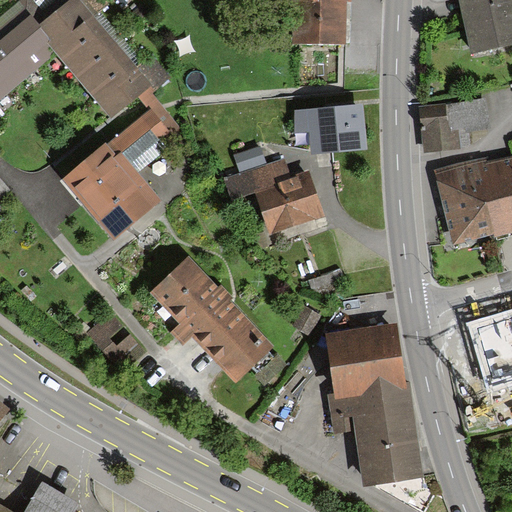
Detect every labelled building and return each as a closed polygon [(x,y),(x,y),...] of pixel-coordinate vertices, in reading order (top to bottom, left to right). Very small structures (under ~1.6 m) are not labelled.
[(138,97),(155,84),(158,89),(174,78),(158,57),(142,70),(100,18),(111,9),(103,0),(24,0),(0,20),(0,118),(1,118),(0,116),(0,97),(57,53),(112,118),(138,97)] [(294,0),(294,42),(344,43),(344,0),(346,0),(349,0),(348,0),(294,0)] [(511,0),(458,0),(467,51),(511,43),(511,28),(509,11),(511,10),(511,0)] [(138,97),(149,110),(64,179),(113,240),(161,202),(137,172),(169,146),(164,140),(181,126),(154,92),(158,89),(155,84),(138,97)] [(423,145),(464,142),(481,133),(480,121),(485,120),(484,97),(449,99),(449,106),(420,109),(423,145)] [(296,135),(310,134),(312,153),(369,148),(365,102),(293,109),(296,135)] [(255,148),(232,155),(238,174),(224,179),(230,200),(251,193),(263,232),(317,215),(303,168),(284,174),(279,159),(260,165),(255,148)] [(511,228),(511,177),(508,159),(483,165),(481,158),(432,170),(449,243),(511,228)] [(0,200),(12,191),(0,177),(0,211),(3,209),(0,205),(0,200)] [(190,256),(150,293),(179,323),(170,332),(182,346),(192,337),(235,383),(275,346),(190,256)] [(304,306),(293,325),(311,335),(322,316),(304,306)] [(142,351),(128,337),(119,346),(110,336),(120,327),(107,314),(86,334),(121,371),(142,351)] [(511,314),(496,319),(474,326),(492,387),(511,380),(511,314)] [(322,332),(331,398),(403,389),(395,323),(322,332)] [(278,354),(255,376),(264,385),(287,364),(278,354)] [(403,389),(331,398),(335,430),(354,427),(361,484),(415,477),(403,389)] [(0,401),(0,420),(9,409),(0,401)] [(73,511),(79,503),(42,482),(23,511),(73,511)] [(0,511),(17,511),(0,501),(0,511)]
